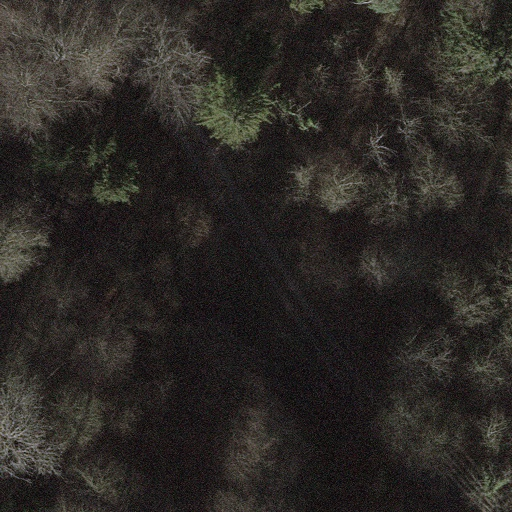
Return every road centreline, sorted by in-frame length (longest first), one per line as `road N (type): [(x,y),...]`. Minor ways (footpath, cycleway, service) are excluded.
road 1 (track): [(463,511),(265,253),(108,0)]
road 2 (track): [(431,479),(295,401),(88,213),(0,178)]
